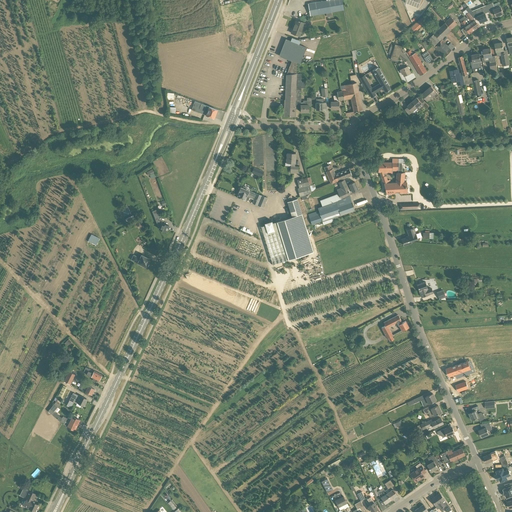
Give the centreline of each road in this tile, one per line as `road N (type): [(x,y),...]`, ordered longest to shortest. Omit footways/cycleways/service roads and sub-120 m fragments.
road 1 (primary): [(53,511),(232,119)]
road 2 (track): [(140,511),(283,311)]
road 3 (track): [(251,206),(283,311),(341,430)]
road 4 (residential): [(477,463),(401,281)]
road 5 (residential): [(350,128),(480,33),(511,23)]
road 6 (track): [(222,124),(154,112),(128,0)]
road 7 (unclassified): [(401,281),(350,128)]
road 8 (primary): [(232,119),(278,0)]
